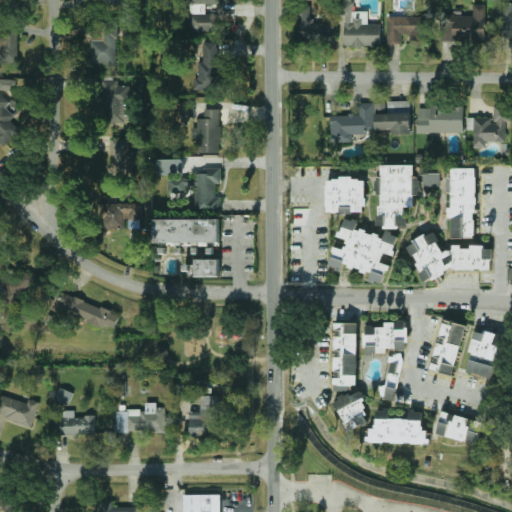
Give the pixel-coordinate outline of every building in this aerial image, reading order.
[(189,0),(190,32),(219,32),(219,14),(205,14),(205,4),(219,4),(218,0),(189,0)] [(381,46),(381,24),(368,24),(368,11),(353,12),(353,0),(339,0),(340,16),(345,16),(345,47),(381,46)] [(441,41),(485,43),(487,5),(474,4),(473,16),(442,15),(441,41)] [(335,23),(311,23),(311,5),(297,5),(296,44),(334,44),(335,23)] [(387,44),(402,44),(402,34),(410,35),(410,41),(422,41),(422,16),(388,16),(387,44)] [(116,64),(118,22),(92,21),(90,63),(116,64)] [(18,63),(18,31),(0,31),(0,63),(18,63)] [(194,91),(219,90),(218,42),(202,43),(203,62),(198,62),(198,78),(194,78),(194,91)] [(0,90),(16,91),(16,80),(0,78),(0,90)] [(127,124),(129,86),(118,85),(118,81),(102,80),(102,104),(106,104),(105,123),(127,124)] [(0,140),(6,146),(21,130),(11,121),(15,116),(5,107),(10,102),(0,92),(0,140)] [(392,135),(411,134),(410,102),(375,103),(375,130),(392,130),(392,135)] [(374,103),(359,103),(359,115),(331,115),(331,142),(353,142),(352,133),(375,133),(374,103)] [(194,105),(181,104),(181,117),(193,117),(194,105)] [(464,132),(464,106),(418,107),(419,133),(464,132)] [(473,118),(474,148),(487,148),(486,142),(506,141),(505,122),(511,122),(511,106),(493,107),(493,117),(473,118)] [(194,153),(221,152),(220,109),(204,109),(204,119),(197,119),(197,128),(194,128),(194,153)] [(109,178),(133,178),(133,150),(130,150),(130,139),(110,139),(109,178)] [(156,175),(182,175),(183,160),(157,160),(156,175)] [(413,165),(378,166),(379,195),(379,227),(406,227),(406,206),(413,206),(413,165)] [(195,210),(221,210),(221,197),(216,197),(216,184),(221,184),(221,168),(204,168),(204,173),(195,173),(195,179),(169,179),(169,193),(186,193),(186,187),(195,187),(195,210)] [(452,208),(450,208),(450,239),(476,239),(476,214),(477,214),(477,168),(452,168),(452,208)] [(441,186),(441,174),(423,174),(424,186),(441,186)] [(421,176),(413,176),(414,195),(422,195),(421,176)] [(366,179),(327,178),(327,213),(365,213),(366,179)] [(125,219),(143,219),(142,203),(102,204),(103,230),(125,229),(125,219)] [(382,283),(392,265),(381,264),(382,259),(385,254),(395,255),(397,236),(387,231),(386,231),(384,239),(376,234),(370,233),(365,230),(357,229),(358,220),(345,218),(344,225),(337,237),(348,239),(347,245),(344,249),(334,247),(331,266),(341,271),(345,264),(352,268),(358,269),(362,272),(371,273),(370,281),(382,283)] [(154,220),(155,243),(220,242),(220,219),(154,220)] [(491,270),(492,249),(484,249),(482,245),(480,245),(475,246),(453,246),(452,251),(442,251),(436,234),(407,243),(410,255),(418,255),(417,261),(423,280),(462,269),(491,270)] [(220,259),(197,259),(197,277),(220,277),(220,259)] [(16,276),(0,262),(0,292),(11,303),(33,279),(23,269),(16,276)] [(102,327),(104,324),(115,328),(120,315),(59,290),(52,307),(102,327)] [(466,325),(443,320),(432,370),(455,375),(466,325)] [(367,354),(387,353),(387,349),(408,348),(407,321),(385,322),(385,326),(365,327),(367,354)] [(466,372),(493,379),(504,336),(477,330),(466,372)] [(163,348),(168,348),(171,352),(171,358),(166,362),(160,360),(158,356),(158,351),(163,348)] [(403,356),(390,354),(383,398),(396,400),(403,356)] [(56,399),(69,405),(74,393),(61,388),(56,399)] [(348,431),(372,422),(359,391),(335,400),(348,431)] [(28,403),(0,394),(0,416),(33,426),(40,402),(29,399),(28,403)] [(190,412),(189,436),(218,436),(218,396),(200,396),(200,412),(190,412)] [(165,432),(166,407),(157,407),(157,403),(146,403),(146,410),(117,410),(116,432),(165,432)] [(367,445),(432,442),(431,432),(423,432),(422,410),(409,411),(410,418),(390,419),(390,410),(376,410),(377,430),(366,430),(367,445)] [(61,435),(95,435),(95,416),(75,417),(75,411),(61,411),(61,435)] [(437,433),(476,445),(483,423),(444,411),(437,433)] [(5,511),(22,511),(23,511),(22,511),(15,511),(15,501),(8,501),(8,489),(0,488),(0,509),(5,509),(5,511)]
